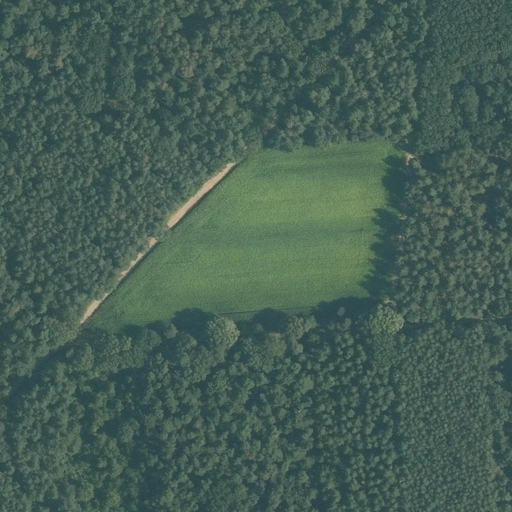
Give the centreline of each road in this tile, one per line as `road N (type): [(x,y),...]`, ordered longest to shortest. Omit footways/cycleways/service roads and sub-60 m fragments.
road 1 (track): [(423,0),(393,318),(406,511)]
road 2 (track): [(52,350),(511,311)]
road 3 (track): [(390,0),(79,320)]
